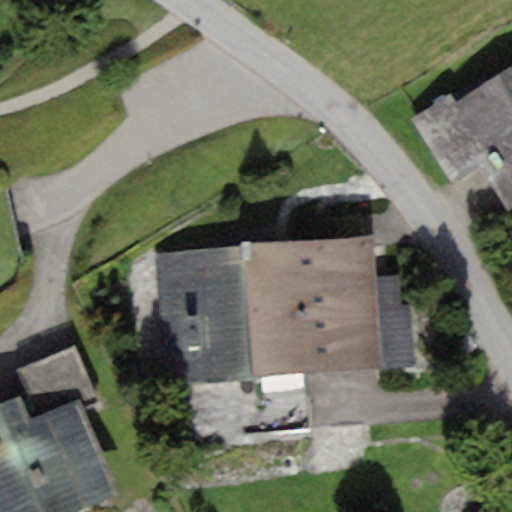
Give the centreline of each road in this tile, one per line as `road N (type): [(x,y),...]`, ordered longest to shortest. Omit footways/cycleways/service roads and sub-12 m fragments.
road 1 (residential): [(511,350),(430,214),(348,116),(186,0)]
road 2 (primary): [(342,511),(511,400)]
